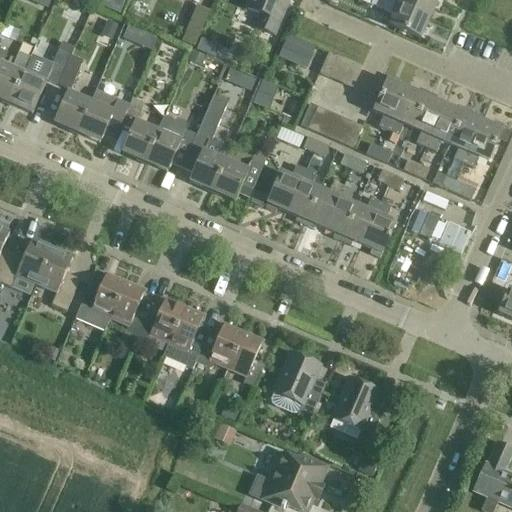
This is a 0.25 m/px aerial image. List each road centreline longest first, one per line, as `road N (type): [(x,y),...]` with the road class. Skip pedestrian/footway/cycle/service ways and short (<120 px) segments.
road 1 (residential): [(448,335),(0,142)]
road 2 (residential): [(511,99),(315,16)]
road 3 (residential): [(421,511),(489,355)]
road 4 (residential): [(448,335),(511,188)]
